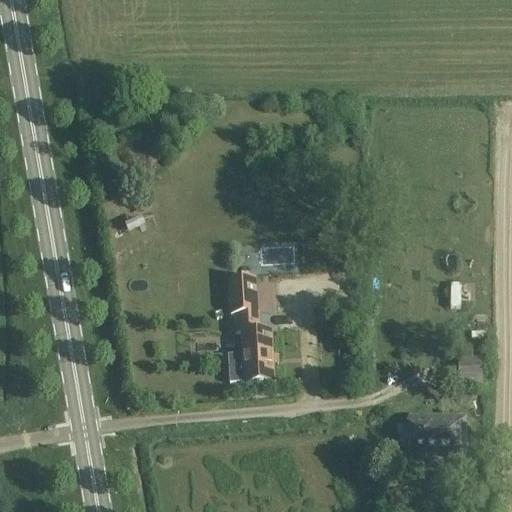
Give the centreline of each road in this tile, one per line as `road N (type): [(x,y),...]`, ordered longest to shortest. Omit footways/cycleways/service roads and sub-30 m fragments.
road 1 (primary): [(81,431),(10,0)]
road 2 (unclassified): [(81,431),(416,395)]
